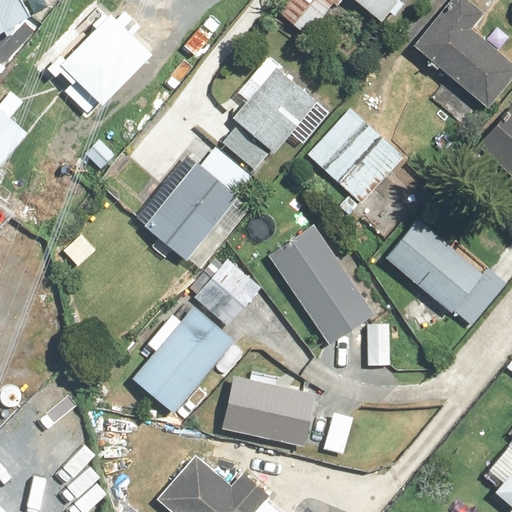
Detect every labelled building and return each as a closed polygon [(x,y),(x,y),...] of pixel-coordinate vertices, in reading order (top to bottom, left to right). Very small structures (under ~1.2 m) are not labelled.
[(0,0),(0,38),(26,25),(14,1),(15,0),(0,0)] [(333,2),(331,0),(287,0),(276,14),(304,37),(333,2)] [(344,0),(380,28),(402,0),(344,0)] [(462,0),(445,0),(404,51),(482,114),(511,78),(511,62),(472,30),(483,16),(462,0)] [(103,13),(50,73),(96,114),(149,54),(103,13)] [(279,67),(211,144),(250,178),(318,102),(279,67)] [(21,102),(7,90),(0,98),(0,179),(4,175),(0,171),(0,162),(28,129),(10,114),(21,102)] [(511,103),(468,151),(511,189),(511,103)] [(350,109),(302,163),(356,212),(405,157),(350,109)] [(183,158),(129,223),(181,266),(249,184),(210,151),(196,168),(183,158)] [(418,218),(381,263),(465,333),(503,288),(418,218)] [(312,224),(264,256),(326,349),(374,317),(312,224)] [(263,288),(228,256),(192,296),(227,328),(263,288)] [(187,306),(125,382),(169,418),(232,342),(187,306)] [(312,396),(226,381),(216,438),(302,453),(312,396)] [(506,511),(511,511),(511,428),(506,436),(511,441),(511,466),(488,496),(507,511),(506,511)] [(187,457),(150,502),(163,511),(283,511),(236,474),(225,488),(187,457)]
